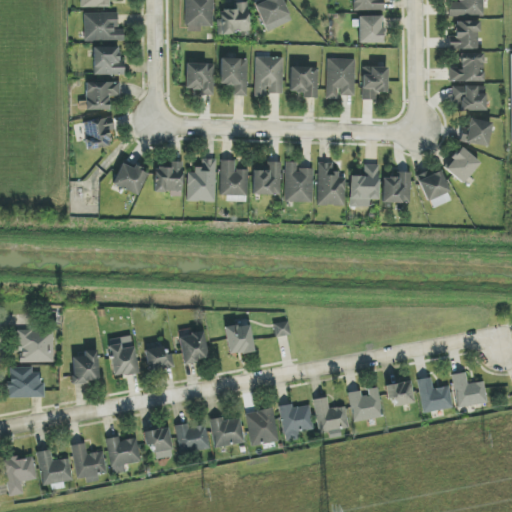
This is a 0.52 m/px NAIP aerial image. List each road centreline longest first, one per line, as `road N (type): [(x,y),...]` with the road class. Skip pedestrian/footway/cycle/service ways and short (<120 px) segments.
road 1 (residential): [(0,428),(507,334)]
road 2 (residential): [(418,133),(155,126)]
road 3 (residential): [(418,133),(416,0)]
road 4 (residential): [(154,0),(155,126)]
